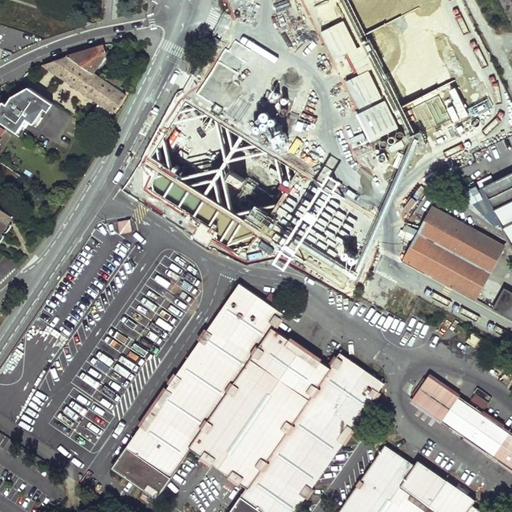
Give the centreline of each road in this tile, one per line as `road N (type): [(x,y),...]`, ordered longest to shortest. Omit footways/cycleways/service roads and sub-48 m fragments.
road 1 (tertiary): [(0,340),(111,168),(188,11)]
road 2 (residential): [(0,72),(74,39),(188,11)]
road 3 (residential): [(391,219),(395,268),(511,332)]
